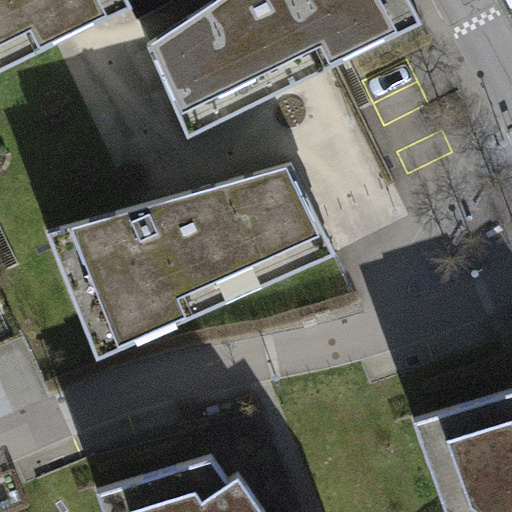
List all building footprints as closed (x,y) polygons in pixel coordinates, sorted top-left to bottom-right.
[(129,0),(0,0),(0,52),(6,66),(65,37),(57,21),(88,7),(95,22),(132,4),(129,0)] [(410,0),(212,0),(148,43),(172,99),(188,92),(204,127),(356,53),(348,37),(382,20),(390,36),(421,20),(410,0)] [(291,162),(47,231),(97,356),(129,342),(123,325),(159,310),(166,326),(225,300),(218,283),(253,268),(260,284),(298,268),(290,251),(328,235),(291,162)] [(511,511),(511,387),(414,417),(432,467),(453,459),(488,511),(511,511)] [(212,453),(97,488),(106,511),(267,511),(238,471),(228,477),(212,453)]
